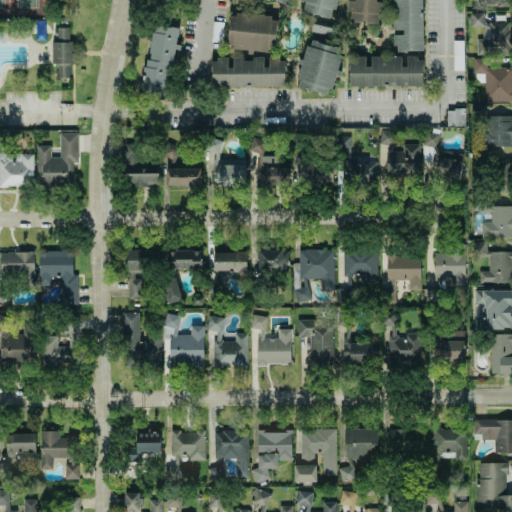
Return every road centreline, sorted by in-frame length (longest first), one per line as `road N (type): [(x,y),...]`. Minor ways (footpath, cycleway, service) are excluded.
road 1 (residential): [(124,0),(101,151),(104,511)]
road 2 (residential): [(511,395),(0,395)]
road 3 (residential): [(421,217),(0,218)]
